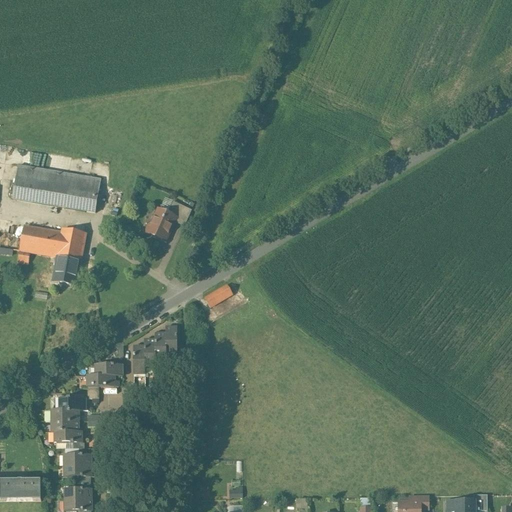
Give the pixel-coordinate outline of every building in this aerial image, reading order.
[(91,179),(18,167),(13,200),(85,213),(91,179)] [(91,179),(85,213),(96,214),(101,181),(91,179)] [(192,212),(173,203),(167,215),(176,219),(174,223),(185,228),(192,212)] [(167,215),(158,211),(152,226),(149,227),(146,234),(165,243),(174,223),(176,219),(167,215)] [(62,235),(24,229),(20,252),(54,258),(58,257),(62,235)] [(86,235),(62,231),(62,235),(58,257),(53,283),(54,283),(75,287),(76,287),(77,286),(76,286),(86,235)] [(227,287),(205,300),(210,309),(233,296),(227,287)] [(177,356),(177,330),(166,330),(166,336),(166,356),(177,356)] [(166,336),(156,337),(156,343),(156,362),(166,362),(166,356),(166,336)] [(156,343),(145,343),(145,349),(145,369),(156,368),(156,362),(156,343)] [(124,345),(112,352),(117,362),(124,359),(124,345)] [(145,349),(134,350),(134,375),(145,375),(145,369),(145,349)] [(122,367),(97,367),(97,378),(114,378),(122,378),(122,367)] [(97,378),(89,378),(89,389),(118,389),(118,384),(117,383),(114,383),(114,378),(97,378)] [(145,400),(134,401),(134,406),(145,411),(145,400)] [(84,412),(84,401),(58,401),(59,406),(56,406),(54,409),(54,412),(78,412),(84,412)] [(145,411),(134,406),(130,410),(138,418),(145,411)] [(54,412),(53,412),(53,423),(78,423),(78,412),(54,412)] [(78,423),(53,423),(53,434),(56,434),(78,434),(78,423)] [(78,434),(56,434),(56,445),(72,445),(73,445),(82,445),(81,434),(78,434)] [(79,457),(65,457),(65,468),(91,467),(90,457),(79,457)] [(91,467),(65,468),(66,479),(79,479),(91,479),(91,467)] [(41,482),(0,482),(0,502),(41,503),(41,482)] [(231,499),(244,498),(244,489),(230,490),(231,499)] [(80,491),(66,491),(66,502),(91,502),(91,491),(80,491)] [(487,511),(487,497),(474,497),(474,503),(474,511),(487,511)] [(420,511),(420,498),(411,498),(411,504),(399,504),(399,511),(420,511)] [(429,511),(429,498),(420,498),(420,511),(429,511)] [(362,499),(362,507),(372,507),(372,499),(362,499)] [(91,511),(91,502),(66,502),(66,511),(91,511)] [(474,503),(447,503),(447,511),(474,511),(474,503)]
